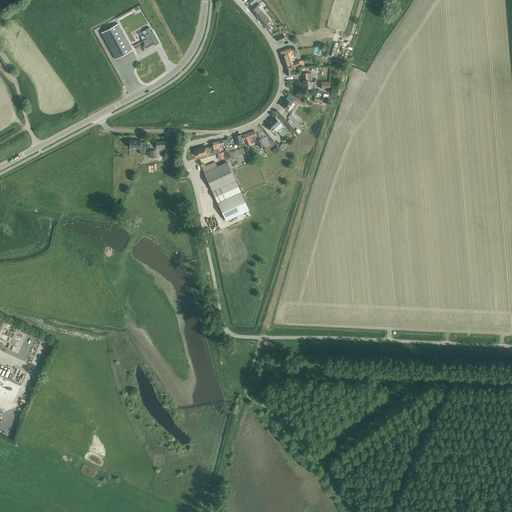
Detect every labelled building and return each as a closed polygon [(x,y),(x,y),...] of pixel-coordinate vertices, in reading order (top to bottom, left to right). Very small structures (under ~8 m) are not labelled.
[(251,10),(256,16),(262,11),(264,10),(259,4),(251,10)] [(262,11),(256,16),(264,25),(270,21),(262,11)] [(101,33),(108,46),(116,59),(132,50),(117,23),(101,33)] [(155,45),(159,43),(152,31),(151,31),(149,27),(145,30),(147,33),(144,35),(145,36),(145,37),(146,38),(142,40),(145,44),(143,45),(145,48),(154,43),(155,45)] [(287,56),(289,55),(294,53),(293,50),(285,53),(286,54),(281,56),(285,67),(290,65),(287,56)] [(298,66),(292,67),(285,68),(286,75),(293,74),(293,69),(297,68),(297,69),(299,68),(298,66)] [(303,73),(303,80),(307,80),(307,82),(311,82),(311,73),(303,73)] [(305,106),(306,102),(289,94),(286,98),(281,105),(288,109),(292,102),(293,103),(294,101),(305,106)] [(274,117),(270,120),(268,123),(266,126),(271,131),(280,123),(274,117)] [(252,142),(256,141),(259,147),(264,145),(265,147),(269,145),(266,137),(258,140),(254,131),(242,136),(241,135),(244,145),(245,145),(244,142),(245,142),(247,146),(251,144),(252,143),(252,142)] [(238,147),(244,145),(241,135),(235,136),(238,147)] [(140,140),(129,139),(129,147),(136,147),(136,149),(140,149),(139,154),(144,154),(144,142),(140,142),(140,140)] [(279,146),(283,150),(289,144),(285,140),(279,146)] [(273,149),(276,153),(281,150),(278,145),(273,149)] [(195,149),(197,157),(211,153),(209,147),(205,148),(205,147),(195,149)] [(235,180),(227,162),(204,172),(212,191),(235,180)] [(212,191),(217,202),(240,191),(235,180),(212,191)] [(249,210),(241,192),(218,202),(226,221),(249,210)] [(249,210),(226,221),(234,238),(257,228),(249,210)]
